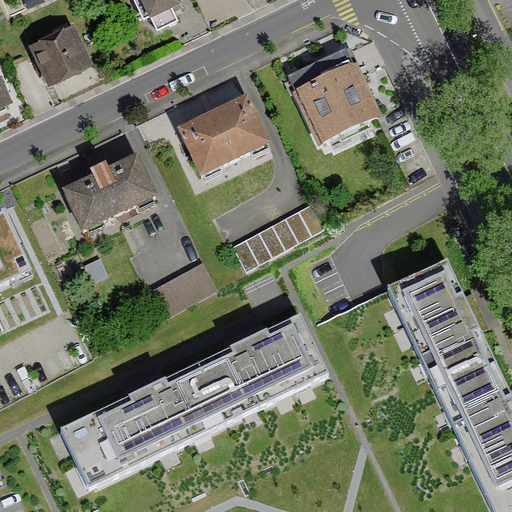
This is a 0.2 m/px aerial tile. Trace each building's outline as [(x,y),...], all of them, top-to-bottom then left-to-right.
[(179,0),(133,0),(143,20),(150,16),(156,30),(178,20),(171,6),(180,1),(179,0)] [(73,24),(29,45),(48,86),(93,65),(73,24)] [(345,55),(289,81),(320,148),(376,122),(345,55)] [(0,107),(11,103),(0,79),(0,107)] [(248,101),(179,133),(200,179),(270,148),(248,101)] [(92,180),(62,194),(82,235),(155,200),(135,159),(106,173),(104,169),(90,176),(92,180)] [(310,207),(233,248),(246,273),(324,232),(310,207)] [(0,215),(0,290),(33,275),(5,217),(4,214),(0,215)] [(203,263),(149,292),(164,321),(219,293),(203,263)] [(511,511),(511,404),(445,266),(386,294),(491,511),(511,511)] [(88,489),(324,376),(299,323),(267,337),(232,354),(167,386),(128,404),(62,436),(75,463),(88,489)]
